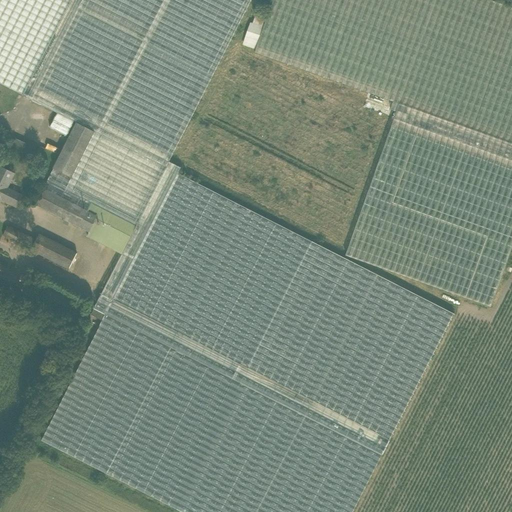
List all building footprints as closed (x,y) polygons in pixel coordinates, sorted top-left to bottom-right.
[(122,253),(94,308),(100,311),(97,318),(103,320),(41,440),(182,511),(352,511),(454,314),(178,173),(181,168),(169,161),(251,0),(0,0),(0,83),(57,113),(50,127),(67,136),(74,121),(76,122),(53,168),(54,168),(36,204),(89,231),(87,236),(122,253)] [(345,255),(491,305),(511,246),(511,7),(490,0),(273,0),(255,52),(393,102),(390,109),(396,112),(345,255)] [(24,148),(26,143),(16,138),(14,143),(24,148)] [(16,206),(21,198),(22,195),(7,188),(14,174),(2,167),(0,171),(0,201),(0,202),(2,199),(16,206)] [(69,269),(70,268),(74,270),(82,255),(40,234),(37,240),(8,225),(3,235),(69,269)] [(27,299),(18,294),(15,300),(24,304),(27,299)] [(91,315),(97,318),(100,311),(94,308),(91,315)]
